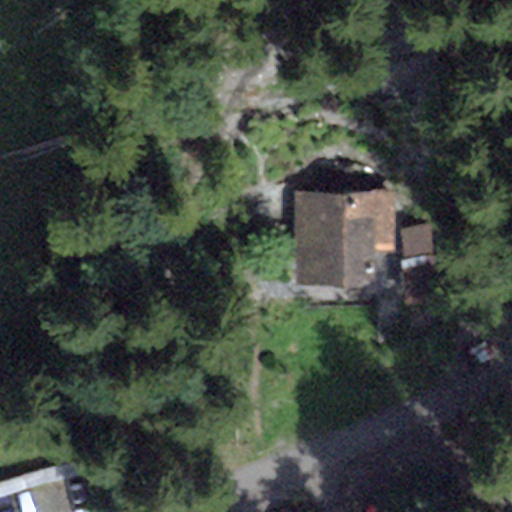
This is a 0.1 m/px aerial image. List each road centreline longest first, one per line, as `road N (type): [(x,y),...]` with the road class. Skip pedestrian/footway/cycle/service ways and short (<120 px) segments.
road 1 (unclassified): [(511,356),(233,493),(176,511)]
road 2 (track): [(511,496),(379,422)]
